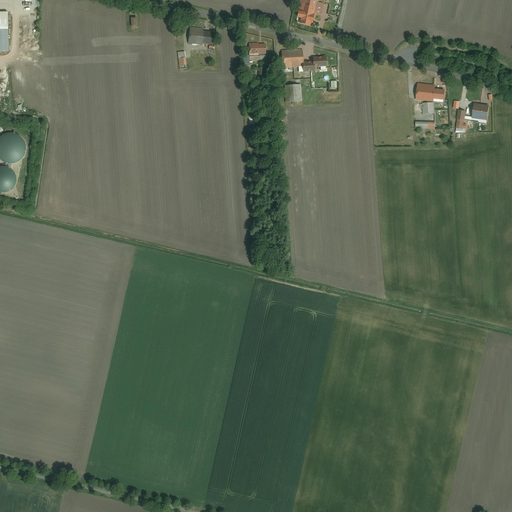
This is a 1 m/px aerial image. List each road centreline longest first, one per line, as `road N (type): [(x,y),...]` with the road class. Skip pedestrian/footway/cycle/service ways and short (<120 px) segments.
road 1 (unclassified): [(146,0),(480,79)]
road 2 (unclassified): [(183,511),(0,468)]
